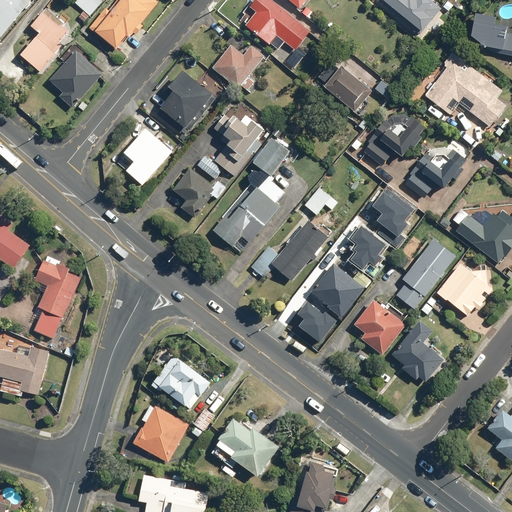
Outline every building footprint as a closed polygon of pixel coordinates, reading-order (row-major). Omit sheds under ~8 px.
[(0,0),(0,38),(33,0),(0,0)] [(103,1),(100,0),(78,0),(75,3),(91,16),(103,1)] [(106,7),(88,29),(115,51),(126,37),(128,39),(158,2),(154,0),(117,0),(109,10),(106,7)] [(310,32),(269,0),(255,0),(249,9),(255,13),(245,26),(276,51),(283,42),(295,51),(310,32)] [(307,0),(285,0),(299,11),(307,0)] [(375,0),(421,35),(442,9),(430,0),(375,0)] [(20,56),(40,73),(62,47),(59,44),(71,30),(46,9),(30,27),(38,34),(20,56)] [(489,53),(511,57),(511,35),(507,34),(508,28),(494,25),(495,18),(474,14),(470,38),(489,53)] [(230,46),(212,70),(238,90),(241,87),(247,93),(255,82),(249,78),(265,57),(251,47),(244,57),(230,46)] [(59,97),(72,109),(103,75),(76,51),(49,81),(62,93),(59,97)] [(303,59),(295,52),(287,62),(294,69),(303,59)] [(503,91),(452,53),(442,66),(446,68),(424,97),(450,117),(459,105),(489,127),(506,106),(498,99),(503,91)] [(28,70),(14,58),(3,71),(17,83),(28,70)] [(322,88),(359,117),(370,103),(366,100),(373,92),(331,60),(317,78),(325,84),(322,88)] [(185,138),(217,98),(182,71),(164,94),(169,98),(156,115),(185,138)] [(214,162),(234,177),(252,155),(247,152),(264,131),(245,117),(241,122),(234,116),(231,120),(225,115),(214,129),(223,137),(220,141),(226,146),(214,162)] [(383,121),(360,151),(381,168),(393,152),(402,159),(425,129),(411,118),(410,119),(404,115),(391,117),(386,123),(383,121)] [(125,173),(142,187),(172,153),(145,128),(122,154),(133,164),(125,173)] [(263,172),(212,230),(233,249),(242,239),(249,245),(281,208),(277,204),(285,195),(271,183),(275,179),(272,177),(290,152),(271,139),(253,165),(263,172)] [(426,153),(402,183),(423,200),(435,185),(443,191),(452,179),(455,182),(464,171),(461,168),(466,162),(451,150),(450,152),(445,148),(433,149),(429,155),(426,153)] [(204,157),(197,165),(216,180),(223,171),(204,157)] [(180,208),(195,220),(218,190),(190,168),(172,191),(185,202),(180,208)] [(320,187),(304,206),(317,217),(325,207),(331,212),(339,203),(320,187)] [(386,188),(373,205),(383,213),(377,221),(383,226),(378,233),(397,248),(404,238),(400,234),(407,225),(403,221),(413,208),(386,188)] [(455,233),(500,266),(511,249),(511,216),(511,217),(502,210),(496,218),(486,211),(476,212),(472,218),(461,209),(452,221),(460,227),(455,233)] [(0,215),(0,260),(14,270),(30,246),(8,231),(13,224),(0,215)] [(268,246),(251,267),(266,279),(275,268),(292,283),(334,232),(323,224),(318,230),(307,221),(279,255),(268,246)] [(385,244),(361,226),(352,238),(358,243),(354,249),(357,252),(351,260),(363,268),(369,260),(375,265),(381,257),(377,254),(385,244)] [(396,296),(415,310),(456,258),(433,240),(402,280),(406,284),(396,296)] [(62,262),(46,255),(35,282),(46,287),(37,308),(42,310),(33,332),(54,341),(81,278),(68,272),(69,269),(60,266),(62,262)] [(327,308),(341,319),(365,288),(333,263),(310,292),(328,306),(327,308)] [(493,291),(487,286),(486,271),(470,272),(460,264),(436,294),(466,318),(474,308),(477,311),(493,291)] [(360,339),(383,356),(407,325),(372,300),(353,326),(365,334),(360,339)] [(324,315),(307,302),(298,314),(305,319),(299,326),(320,342),(336,321),(326,313),(324,315)] [(419,321),(391,355),(404,366),(401,369),(416,382),(419,378),(425,383),(444,360),(424,344),(434,332),(419,321)] [(39,396),(50,352),(18,344),(16,353),(0,349),(0,377),(3,378),(0,389),(0,392),(21,397),(23,392),(39,396)] [(210,383),(173,356),(153,384),(190,411),(210,383)] [(133,444),(168,463),(189,424),(155,405),(133,444)] [(495,449),(511,461),(511,415),(511,417),(502,410),(487,430),(501,441),(495,449)] [(219,442),(211,453),(232,469),(236,463),(255,477),(278,448),(251,428),(249,431),(232,419),(216,440),(219,442)] [(294,491),(288,511),(315,511),(317,506),(325,509),(336,470),(307,462),(298,493),(294,491)] [(186,483),(143,474),(137,501),(147,503),(144,511),(203,511),(208,493),(185,489),(186,483)]
